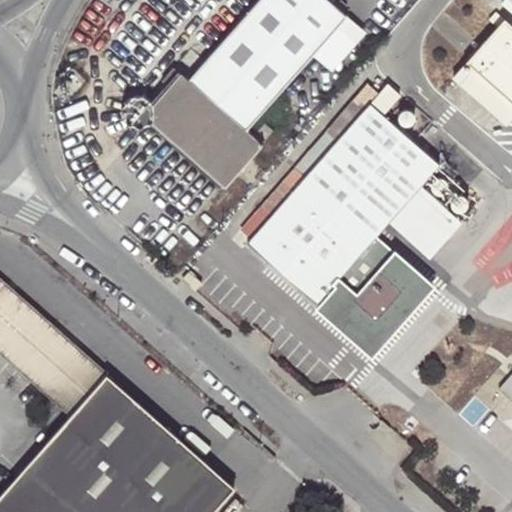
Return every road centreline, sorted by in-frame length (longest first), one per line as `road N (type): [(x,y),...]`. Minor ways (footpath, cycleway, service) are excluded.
road 1 (unclassified): [(393,511),(87,239)]
road 2 (unknown): [(0,253),(270,500)]
road 3 (unknown): [(206,0),(134,78),(89,107),(98,145),(135,197),(106,256)]
road 4 (unclassified): [(87,239),(15,115)]
